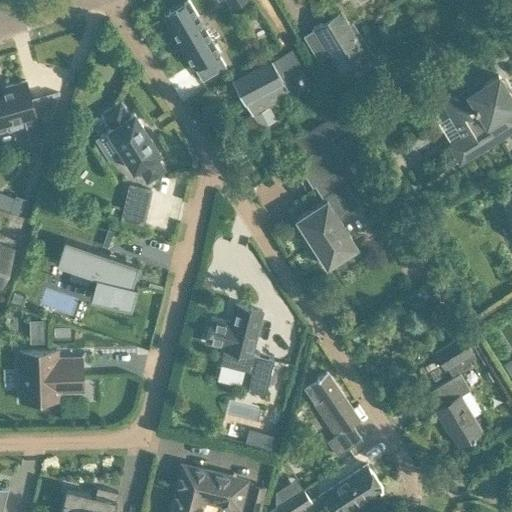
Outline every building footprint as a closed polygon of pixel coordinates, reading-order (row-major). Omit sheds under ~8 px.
[(164,14),(201,79),(225,66),(188,0),(164,14)] [(225,0),(232,9),(246,0),(225,0)] [(319,24),(320,25),(350,75),(377,59),(346,7),(319,24)] [(271,58),(232,80),(245,101),(254,97),(258,104),(272,97),(276,104),(292,95),(288,88),(308,77),(292,48),(272,59),(271,58)] [(56,73),(43,73),(43,87),(56,87),(56,73)] [(460,162),(511,129),(511,97),(498,75),(481,85),(479,82),(444,103),(452,117),(461,118),(470,133),(450,145),(460,162)] [(6,89),(0,90),(0,131),(5,130),(7,126),(6,123),(23,118),(31,143),(43,140),(59,92),(32,100),(26,80),(5,86),(6,89)] [(160,152),(134,112),(129,115),(120,102),(103,113),(112,126),(107,130),(133,169),(138,166),(147,180),(164,169),(155,155),(160,152)] [(269,108),(255,116),(262,128),(277,121),(269,108)] [(304,155),(346,129),(336,113),(294,139),(304,155)] [(262,133),(251,115),(233,125),(245,143),(262,133)] [(358,205),(344,182),(336,169),(315,183),(325,199),(296,217),(326,265),(357,245),(339,217),(358,205)] [(129,184),(126,197),(148,202),(151,190),(129,184)] [(13,198),(9,210),(25,216),(30,200),(15,195),(13,198)] [(511,195),(503,201),(510,213),(506,215),(511,224),(511,195)] [(107,228),(103,245),(108,247),(113,230),(107,228)] [(135,284),(134,287),(131,286),(139,264),(64,238),(56,261),(101,277),(93,299),(131,308),(136,284),(135,284)] [(14,292),(11,301),(20,305),(23,296),(14,292)] [(211,316),(205,340),(224,345),(220,363),(252,371),(256,354),(251,353),(262,310),(235,303),(231,321),(211,316)] [(44,319),(29,319),(30,343),(45,342),(44,319)] [(435,351),(443,364),(472,347),(464,333),(435,351)] [(474,351),(472,347),(443,364),(445,369),(448,367),(454,376),(428,392),(437,406),(434,409),(458,446),(484,431),(462,394),(471,389),(461,373),(474,366),(472,361),(477,358),(474,352),(474,351)] [(20,400),(58,399),(58,390),(83,389),(82,357),(57,358),(57,349),(19,350),(20,400)] [(252,371),(247,389),(265,394),(274,359),(256,354),(252,371)] [(359,419),(327,371),(309,383),(320,399),(314,402),(335,434),(327,440),(337,454),(362,438),(352,424),(359,419)] [(326,508),(319,511),(361,511),(355,503),(380,487),(381,489),(383,487),(367,463),(318,496),(326,508)] [(178,483),(170,511),(198,511),(202,497),(220,501),(217,511),(236,511),(244,480),(233,478),(233,476),(201,469),(201,472),(185,468),(181,484),(178,483)] [(258,511),(266,485),(250,481),(242,511),(258,511)] [(113,511),(118,491),(97,486),(95,494),(66,487),(59,511),(113,511)] [(0,511),(2,511),(9,489),(0,489),(0,511)] [(304,489),(268,511),(295,511),(312,501),(304,489)]
